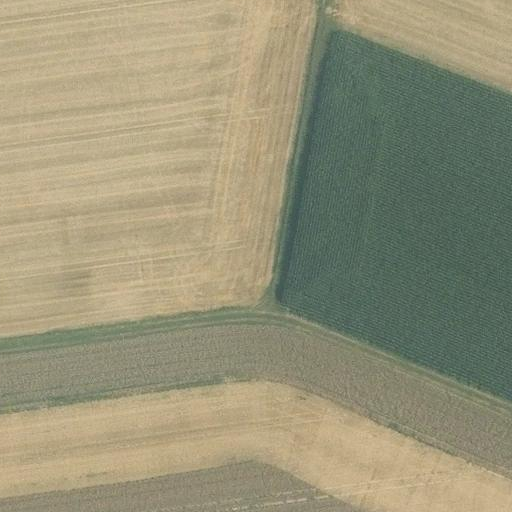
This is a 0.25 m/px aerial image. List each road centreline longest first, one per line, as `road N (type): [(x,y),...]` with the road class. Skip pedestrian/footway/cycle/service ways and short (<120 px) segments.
road 1 (track): [(511,415),(284,323),(343,0)]
road 2 (track): [(284,323),(0,364)]
